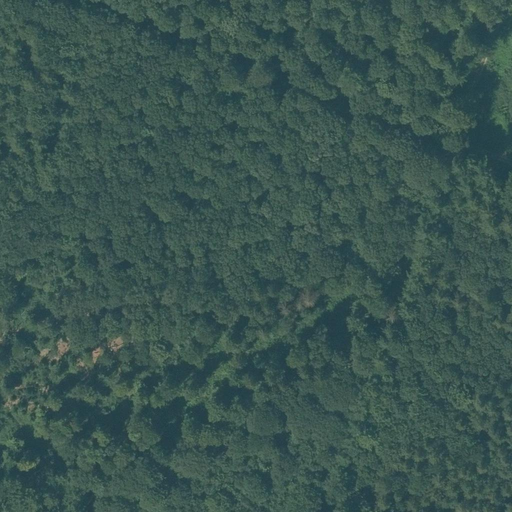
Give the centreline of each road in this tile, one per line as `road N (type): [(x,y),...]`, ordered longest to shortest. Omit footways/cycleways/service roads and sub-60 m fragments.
road 1 (track): [(303,511),(445,135)]
road 2 (track): [(445,135),(103,0)]
road 3 (track): [(445,135),(498,0)]
